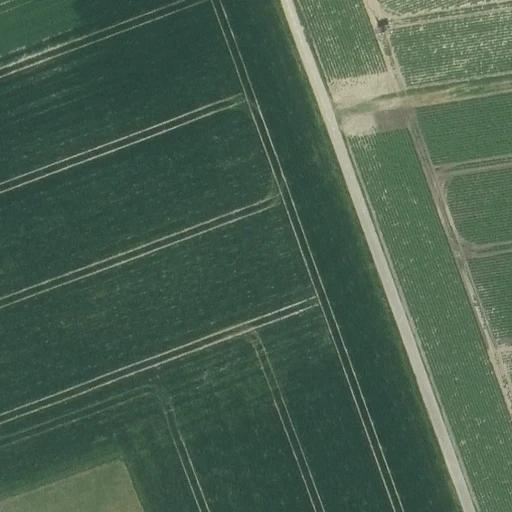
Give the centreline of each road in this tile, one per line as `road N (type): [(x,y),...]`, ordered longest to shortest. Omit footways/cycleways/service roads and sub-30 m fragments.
road 1 (track): [(285,0),(467,511)]
road 2 (track): [(325,111),(511,83)]
